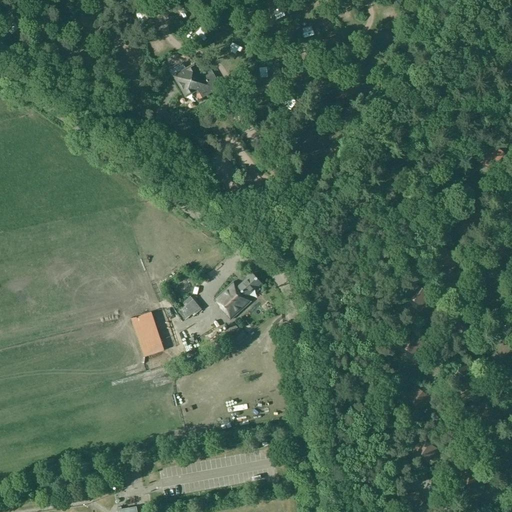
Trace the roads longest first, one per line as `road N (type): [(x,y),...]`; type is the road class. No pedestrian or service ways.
road 1 (track): [(446,511),(400,445),(388,316),(450,201),(472,188),(511,199)]
road 2 (unclassified): [(275,278),(0,71)]
road 3 (track): [(469,0),(441,67),(390,112),(342,192),(290,239)]
road 4 (track): [(17,0),(115,105),(142,115),(231,93)]
road 5 (unclassified): [(319,511),(291,307),(275,278)]
road 6 (track): [(231,93),(284,77),(354,39),(366,27),(365,0)]
road 7 (track): [(105,0),(131,62),(164,111)]
